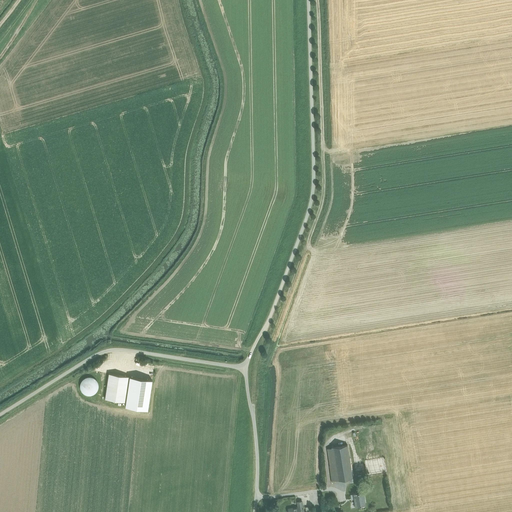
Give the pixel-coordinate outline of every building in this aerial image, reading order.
[(109,373),(105,398),(126,402),(125,406),(148,409),(152,380),(109,373)] [(88,395),(92,395),(94,394),(96,392),(98,390),(98,387),(98,384),(98,382),(96,379),(94,378),(91,377),(88,376),(85,377),(83,379),(81,381),(80,384),(80,387),(81,390),(83,393),(85,394),(88,395)] [(364,431),(357,432),(360,451),(367,450),(364,431)] [(348,482),(353,482),(347,445),(331,447),(332,448),(327,448),(330,465),(329,465),(332,481),(347,479),(348,482)] [(384,458),(365,461),(367,476),(387,473),(384,458)] [(351,499),(354,499),(355,506),(365,505),(363,492),(353,493),(353,494),(350,494),(351,499)] [(303,511),(302,501),(297,502),(298,507),(288,508),(288,511),(303,511)]
